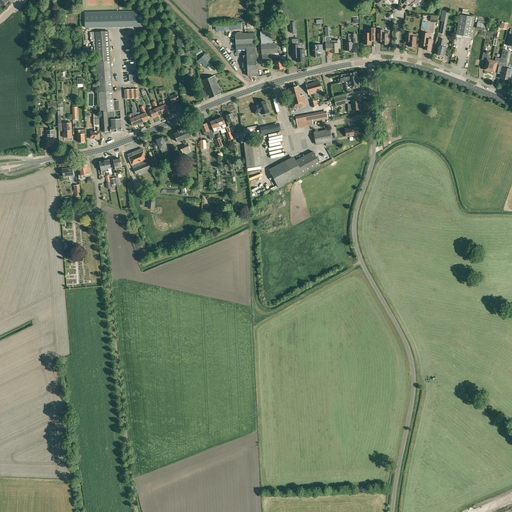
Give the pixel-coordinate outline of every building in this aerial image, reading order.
[(447,22),(449,11),(442,10),(440,21),(442,21),(440,33),(445,34),(447,22)] [(460,14),(456,35),(470,37),(474,17),(460,14)] [(478,20),(477,22),(476,28),(484,30),(486,22),(478,20)] [(363,33),(363,44),(371,44),(371,41),(375,41),(375,36),(375,28),(368,28),(368,33),(363,33)] [(270,29),(261,29),(262,42),(273,41),(273,32),(270,32),(270,29)] [(377,37),(377,42),(381,42),(381,44),(388,44),(388,34),(384,34),(384,31),(384,30),(377,30),(377,37)] [(96,54),(97,62),(97,71),(99,92),(102,132),(103,132),(103,133),(111,132),(111,131),(122,130),(121,127),(121,119),(111,119),(111,116),(114,116),(114,111),(113,91),(111,70),(110,61),(109,31),(95,32),(96,54)] [(405,39),(405,41),(408,41),(408,46),(415,47),(416,37),(412,36),(412,33),(406,32),(405,39)] [(420,41),(420,46),(423,46),(423,49),(431,50),(432,40),(428,39),(429,33),(421,32),(420,41)] [(247,55),(256,55),(255,33),(235,34),(236,50),(246,49),(247,55)] [(350,51),(350,50),(353,50),(353,43),(356,42),(356,34),(348,34),(349,42),(345,42),(345,50),(346,50),(346,51),(350,51)] [(325,37),(325,44),(326,51),(331,51),(331,53),(333,53),(334,54),(336,53),(336,52),(338,52),(338,47),(340,47),(340,40),(335,41),(335,42),(336,42),(336,43),(331,44),(331,36),(325,37)] [(436,54),(444,56),(446,47),(443,46),(444,40),(440,38),(438,44),(436,54)] [(275,70),(284,68),(283,60),(278,61),(277,53),(277,43),(261,44),(261,54),(262,54),(262,61),(271,61),(274,62),(275,70)] [(299,45),(292,45),(292,53),(293,58),(296,57),(296,62),(305,61),(304,50),(299,50),(299,45)] [(322,45),(312,46),(312,51),(313,51),(313,57),(320,56),(320,52),(322,52),(323,52),(322,45)] [(205,67),(212,61),(205,54),(196,62),(199,65),(201,63),(205,67)] [(256,55),(247,55),(248,76),(257,76),(256,55)] [(492,60),(489,71),(494,72),(496,64),(499,65),(500,62),(500,58),(495,57),(494,61),(492,60)] [(500,62),(499,65),(498,69),(502,70),(500,78),(509,80),(511,69),(504,68),(505,63),(500,62)] [(338,76),(337,76),(338,83),(340,83),(349,81),(350,89),(359,87),(358,82),(358,77),(357,77),(356,72),(347,74),(345,75),(345,74),(338,76)] [(204,99),(221,93),(214,76),(208,78),(207,75),(200,78),(201,80),(206,94),(203,95),(204,99)] [(309,94),(322,91),(320,81),(306,85),(309,94)] [(297,86),(287,89),(293,108),(306,105),(303,95),(300,96),(297,86)] [(176,108),(179,107),(178,103),(179,103),(178,99),(179,99),(177,95),(175,96),(175,95),(169,97),(171,100),(170,101),(171,104),(172,108),(176,107),(176,108)] [(348,103),(345,95),(334,99),(336,106),(348,103)] [(261,112),(262,114),(269,112),(265,100),(258,103),(259,105),(256,106),(256,105),(252,107),(255,114),(261,112)] [(355,101),(355,100),(351,100),(352,110),(360,110),(359,104),(359,101),(355,101)] [(163,105),(160,106),(163,113),(168,111),(164,101),(161,102),(163,105)] [(49,114),(52,114),(52,110),(57,109),(57,103),(48,104),(48,110),(49,110),(49,114)] [(143,106),(140,107),(142,110),(143,114),(141,115),(140,115),(143,121),(149,119),(144,109),(143,106)] [(158,115),(155,109),(152,110),(151,106),(148,107),(152,118),(158,115)] [(160,106),(155,109),(158,115),(163,113),(160,106)] [(136,111),(133,112),(133,113),(134,114),(135,117),(138,124),(140,123),(141,123),(143,122),(143,121),(140,115),(141,115),(139,112),(137,113),(136,111)] [(131,114),(128,116),(133,126),(134,125),(134,126),(137,125),(137,124),(138,124),(135,117),(134,114),(133,113),(131,114)] [(227,119),(229,123),(232,121),(233,126),(237,124),(235,120),(237,119),(235,116),(233,117),(232,113),(229,114),(229,113),(225,115),(227,119)] [(313,124),(312,121),(327,118),(326,113),(296,119),(298,127),(313,124)] [(216,119),(221,130),(226,128),(225,124),(222,117),(216,119)] [(221,130),(216,119),(210,122),(213,129),(214,132),(221,130)] [(269,121),(255,124),(257,134),(271,131),(269,121)] [(64,137),(72,137),(71,123),(63,123),(64,137)] [(208,135),(213,134),(211,129),(209,130),(206,123),(201,125),(203,133),(207,131),(208,135)] [(182,140),(183,144),(184,143),(185,144),(180,147),(182,152),(190,148),(187,143),(186,144),(186,143),(189,141),(188,138),(192,136),(188,127),(188,128),(184,129),(184,128),(184,127),(183,128),(182,128),(181,128),(182,129),(179,129),(178,129),(179,130),(178,130),(177,130),(178,132),(175,133),(174,133),(174,134),(177,142),(182,140)] [(346,137),(357,135),(356,127),(349,128),(345,129),(346,137)] [(96,140),(99,140),(99,128),(96,128),(96,131),(90,131),(90,139),(96,139),(96,140)] [(330,129),(314,133),(316,144),(332,141),(330,129)] [(47,146),(51,146),(55,146),(55,137),(54,137),(54,130),(51,130),(46,131),(47,138),(46,138),(47,146)] [(83,143),(83,142),(84,142),(84,134),(86,134),(86,130),(76,130),(77,138),(78,138),(78,142),(80,142),(80,143),(83,143)] [(166,145),(170,143),(167,137),(163,138),(162,137),(156,140),(157,141),(153,143),(156,149),(159,148),(160,149),(167,147),(166,145)] [(259,140),(244,141),(247,167),(262,165),(259,140)] [(127,154),(129,157),(132,165),(133,169),(136,174),(150,168),(148,162),(146,159),(143,151),(142,148),(130,153),(127,154)] [(269,170),(278,187),(289,181),(320,165),(313,152),(296,161),(293,157),(269,170)] [(115,169),(122,167),(120,159),(113,160),(115,169)] [(82,175),(89,174),(87,165),(79,166),(80,175),(79,175),(80,180),(81,180),(81,179),(82,178),(82,175)] [(72,167),(62,169),(63,177),(64,177),(68,176),(74,175),(72,167)]
